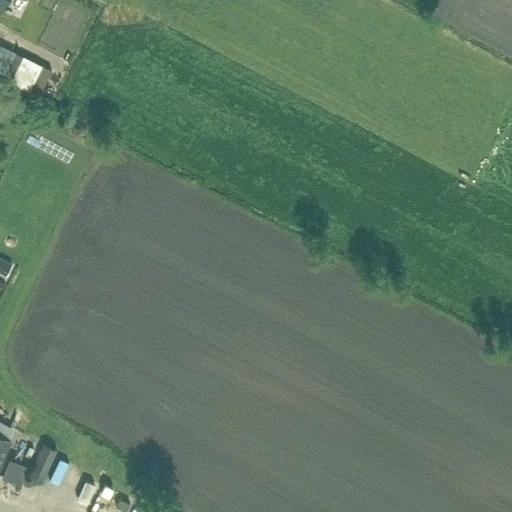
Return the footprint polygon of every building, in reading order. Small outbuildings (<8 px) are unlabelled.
[(0,258),(0,270),(2,271),(6,273),(11,263),(6,261),(0,258)] [(0,460),(9,439),(8,439),(13,427),(0,420),(0,460)] [(41,483),(56,450),(42,443),(27,476),(41,483)] [(18,482),(25,465),(8,458),(1,475),(18,482)] [(125,501),(118,497),(114,505),(124,510),(129,500),(126,498),(125,501)]
